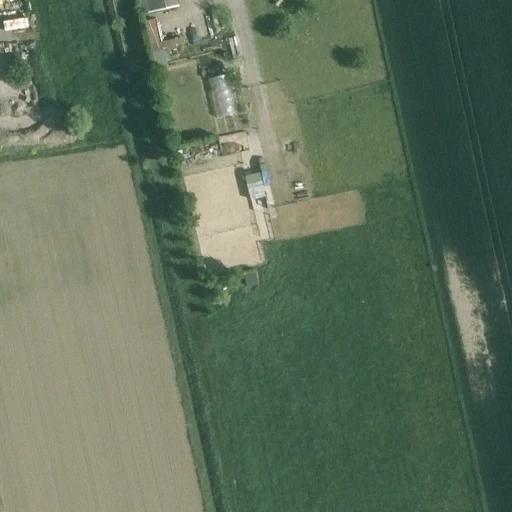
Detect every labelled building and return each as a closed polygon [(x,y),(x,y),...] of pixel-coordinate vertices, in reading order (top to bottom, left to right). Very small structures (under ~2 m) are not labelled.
[(179,0),(139,0),(143,16),(180,5),(179,0)] [(195,9),(204,52),(230,46),(221,3),(195,9)] [(144,22),(150,53),(154,53),(157,68),(169,66),(165,51),(177,48),(175,39),(160,42),(155,19),(144,22)] [(217,117),(239,112),(231,72),(209,77),(217,117)] [(251,196),(263,193),(257,172),(245,175),(251,196)] [(256,272),(244,275),(247,287),(258,285),(256,272)]
